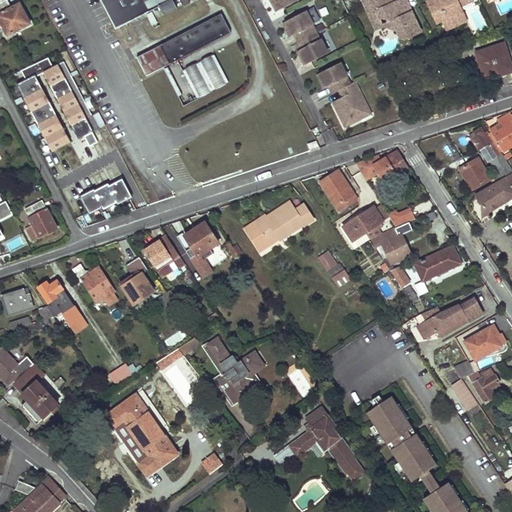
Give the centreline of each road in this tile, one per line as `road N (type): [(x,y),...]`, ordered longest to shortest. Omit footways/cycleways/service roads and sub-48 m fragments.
road 1 (residential): [(83,241),(402,137)]
road 2 (residential): [(503,511),(398,356),(358,380)]
road 3 (residential): [(511,308),(402,137)]
road 4 (residential): [(0,83),(83,241)]
road 5 (residential): [(94,511),(0,426)]
